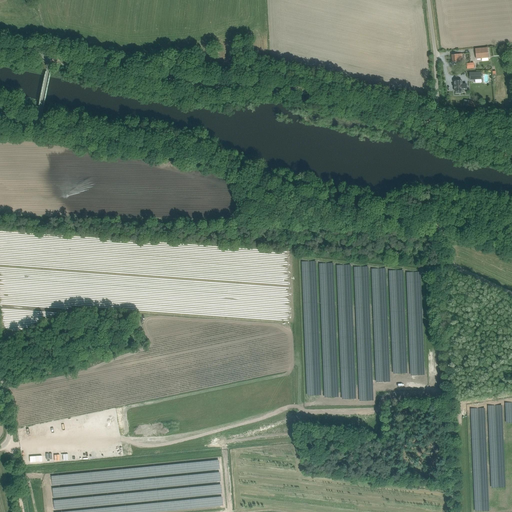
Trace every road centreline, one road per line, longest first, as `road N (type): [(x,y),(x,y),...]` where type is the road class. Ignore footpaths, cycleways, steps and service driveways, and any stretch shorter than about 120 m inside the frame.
road 1 (unclassified): [(511,225),(342,197),(36,124)]
road 2 (track): [(46,55),(202,86),(277,84)]
road 3 (unclassified): [(439,132),(428,0)]
